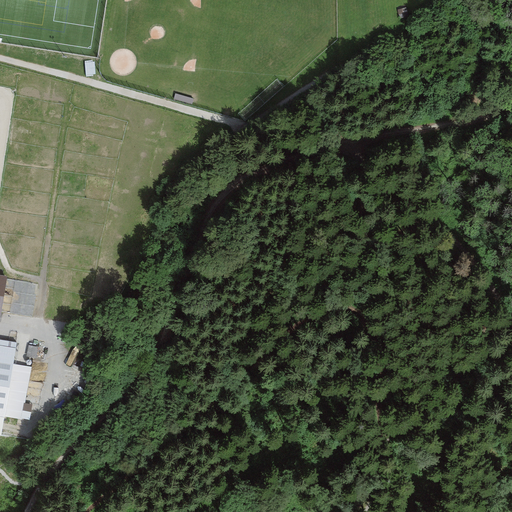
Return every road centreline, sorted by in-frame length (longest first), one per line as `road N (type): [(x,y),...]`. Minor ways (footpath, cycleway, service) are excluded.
road 1 (track): [(30,511),(61,459),(155,369),(221,196),(244,178),(308,154),(511,109)]
road 2 (track): [(511,332),(458,331),(410,376),(361,511)]
road 3 (track): [(511,288),(466,254),(367,140)]
